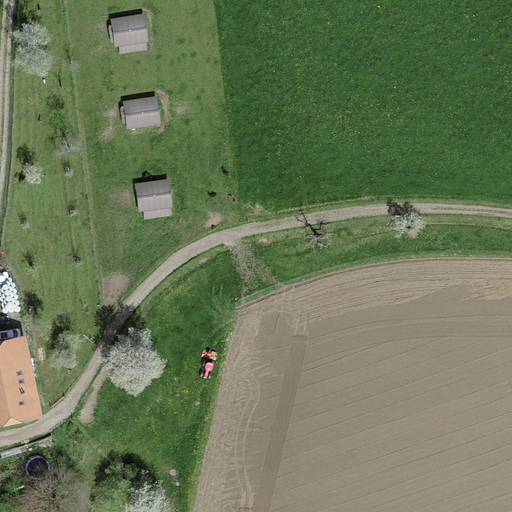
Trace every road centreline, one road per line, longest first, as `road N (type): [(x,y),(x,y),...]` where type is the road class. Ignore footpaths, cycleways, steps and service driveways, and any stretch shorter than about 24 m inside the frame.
road 1 (track): [(511,223),(441,214),(230,234),(171,268),(55,424),(0,446)]
road 2 (track): [(7,0),(0,129)]
